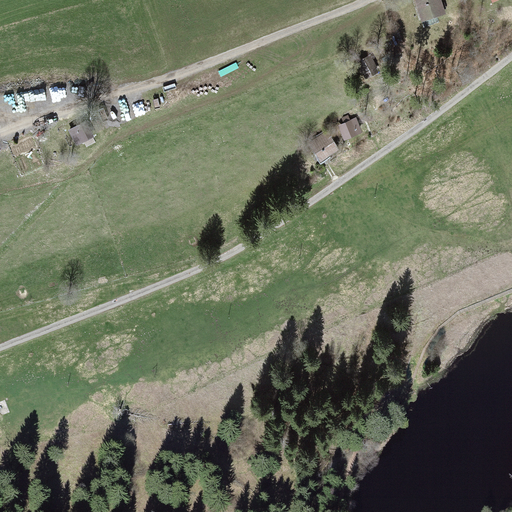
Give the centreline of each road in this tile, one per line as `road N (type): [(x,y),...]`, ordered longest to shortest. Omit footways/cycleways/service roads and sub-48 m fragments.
road 1 (track): [(511,54),(256,237),(0,348)]
road 2 (track): [(0,130),(179,73),(365,0)]
